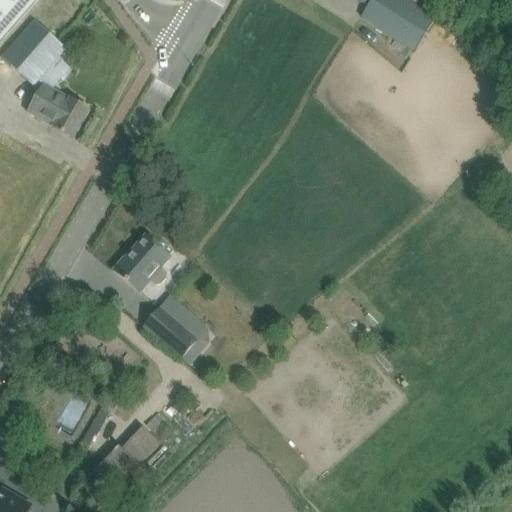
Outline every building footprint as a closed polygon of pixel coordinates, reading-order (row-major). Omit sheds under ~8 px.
[(0,0),(0,43),(38,0),(0,0)] [(406,0),(372,0),(361,17),(416,51),(436,19),(406,0)] [(66,49),(35,22),(2,59),(33,86),(66,49)] [(90,111),(45,85),(35,102),(43,107),(37,118),(51,127),(73,140),(90,111)] [(125,259),(113,272),(140,295),(151,282),(156,287),(161,286),(167,280),(167,274),(162,270),(172,258),(170,256),(174,252),(163,243),(159,247),(146,236),(126,260),(125,259)] [(193,348),(198,342),(160,309),(144,328),(182,361),(193,348)] [(190,368),(201,355),(193,348),(182,361),(190,368)] [(126,504),(153,475),(142,465),(161,445),(142,428),(97,476),(126,504)] [(8,494),(3,503),(0,501),(0,511),(27,511),(30,507),(8,494)]
